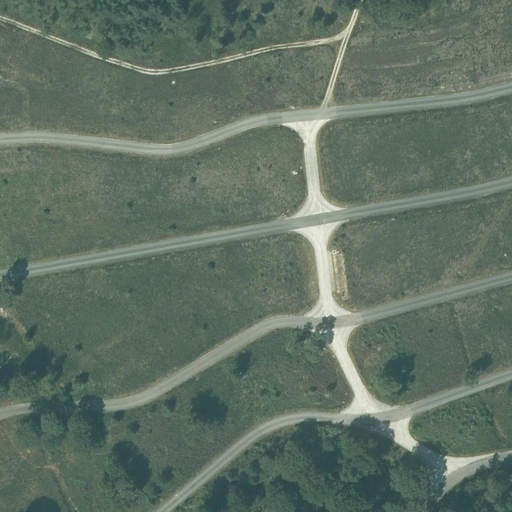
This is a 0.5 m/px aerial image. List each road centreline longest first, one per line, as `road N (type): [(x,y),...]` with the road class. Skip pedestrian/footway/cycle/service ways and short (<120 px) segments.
road 1 (unknown): [(0,413),(134,397),(282,325),(511,278)]
road 2 (unknown): [(0,278),(511,173)]
